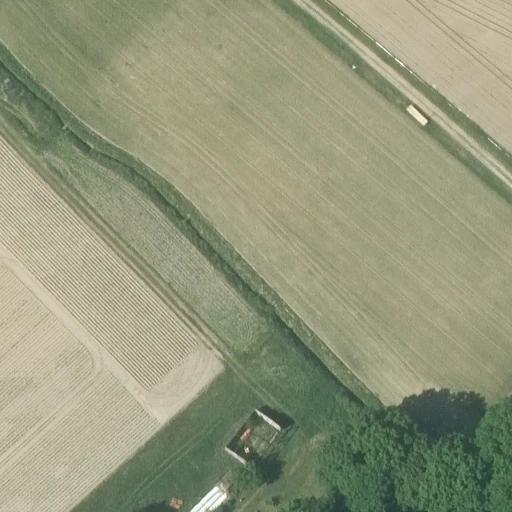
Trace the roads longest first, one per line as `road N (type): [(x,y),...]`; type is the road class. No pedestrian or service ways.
road 1 (track): [(0,119),(286,426)]
road 2 (track): [(511,182),(294,0)]
